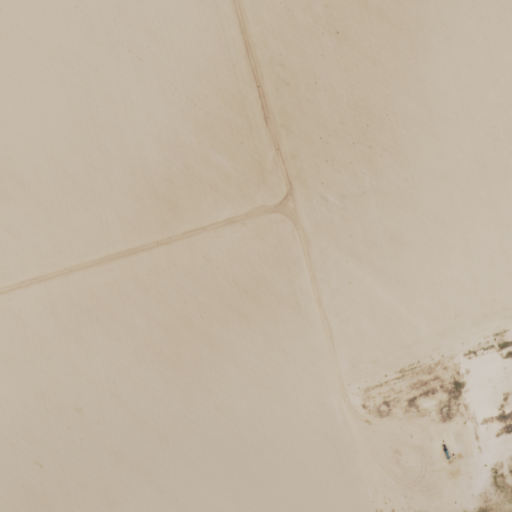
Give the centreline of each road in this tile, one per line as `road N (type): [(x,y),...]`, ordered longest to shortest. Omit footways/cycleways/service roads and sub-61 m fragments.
road 1 (track): [(511,200),(465,511)]
road 2 (track): [(264,0),(370,60),(511,114)]
